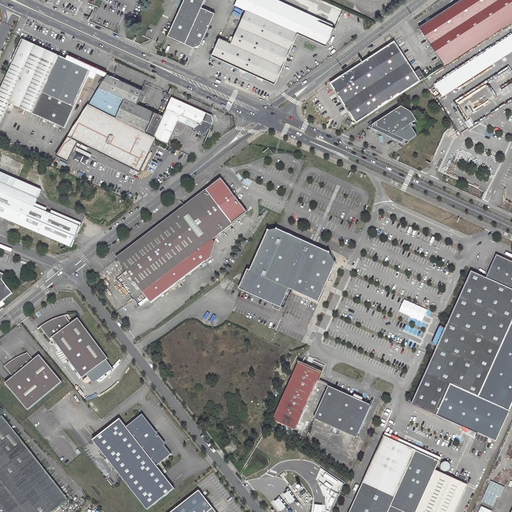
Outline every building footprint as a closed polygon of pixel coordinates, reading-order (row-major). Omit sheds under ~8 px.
[(183,0),(167,36),(168,36),(192,47),(194,47),(200,45),(214,13),(201,7),(204,0),(183,0)] [(334,28),(273,0),(237,0),(235,5),(246,10),(297,33),(326,46),(334,28)] [(445,66),(511,22),(511,0),(465,0),(420,29),(445,66)] [(246,10),(234,37),(231,36),(229,41),(220,38),(212,55),(257,75),(256,78),(262,80),(263,78),(275,83),(296,35),(297,33),(246,10)] [(511,35),(436,85),(444,97),(511,53),(511,35)] [(26,110),(33,113),(65,128),(88,76),(93,79),(96,73),(67,60),(24,40),(0,92),(0,125),(6,113),(10,103),(21,108),(19,112),(24,114),(26,110)] [(415,72),(394,42),(331,84),(350,111),(357,123),(423,80),(426,78),(419,69),(415,72)] [(92,68),(69,57),(67,60),(96,73),(100,75),(107,78),(109,75),(102,72),(92,68)] [(106,79),(142,95),(144,91),(109,75),(107,78),(106,79)] [(90,105),(155,138),(164,117),(161,115),(143,107),(138,105),(142,95),(106,79),(90,105)] [(182,102),(172,98),(164,117),(155,138),(158,140),(167,145),(175,128),(178,121),(194,128),(193,130),(200,133),(203,137),(208,133),(208,131),(209,131),(214,122),(213,121),(212,117),(212,116),(182,102)] [(158,140),(155,138),(90,105),(73,131),(58,155),(69,161),(74,152),(80,142),(141,172),(158,140)] [(412,113),(402,107),(397,110),(374,125),(373,129),(404,143),(406,139),(417,133),(411,125),(418,121),(412,113)] [(419,135),(417,133),(406,139),(411,141),(419,135)] [(0,171),(0,191),(35,206),(42,189),(0,171)] [(184,207),(117,259),(126,271),(148,300),(151,304),(206,262),(197,251),(212,239),(245,214),(247,213),(235,198),(236,197),(233,193),(232,193),(223,181),(221,179),(184,207)] [(35,206),(0,191),(0,215),(72,246),(81,225),(35,206)] [(267,232),(249,272),(247,271),(238,290),(280,308),(289,289),(318,302),(336,264),(330,254),(277,230),(267,232)] [(211,258),(215,243),(212,239),(197,251),(206,262),(211,258)] [(495,441),(511,404),(511,261),(497,254),(486,278),(471,271),(445,330),(441,329),(434,344),(438,346),(412,404),(495,441)] [(0,271),(0,303),(14,293),(3,280),(6,274),(0,271)] [(52,338),(81,377),(107,358),(77,318),(70,323),(64,315),(55,318),(47,322),(40,327),(50,340),(52,338)] [(5,383),(27,409),(61,381),(39,355),(33,360),(27,353),(20,356),(11,361),(4,366),(13,376),(5,383)] [(298,362),(273,420),(295,430),(321,373),(298,362)] [(355,398),(329,386),(315,417),(357,436),(371,406),(361,401),(355,398)] [(53,511),(70,499),(3,415),(0,418),(0,511),(53,511)] [(122,417),(94,438),(148,509),(176,488),(158,465),(173,453),(161,438),(159,440),(156,433),(154,429),(151,425),(147,421),(145,419),(142,417),(129,427),(122,417)] [(439,461),(384,435),(348,511),(454,511),(467,485),(435,470),(439,461)] [(444,472),(445,473),(446,473),(448,472),(449,471),(451,469),(451,467),(450,465),(449,464),(448,463),(446,462),(445,462),(443,463),(442,464),(441,465),(440,468),(441,469),(441,470),(442,471),(444,472)] [(482,502),(493,505),(496,495),(500,497),(504,486),(490,480),(482,502)] [(217,511),(200,489),(170,511),(217,511)]
